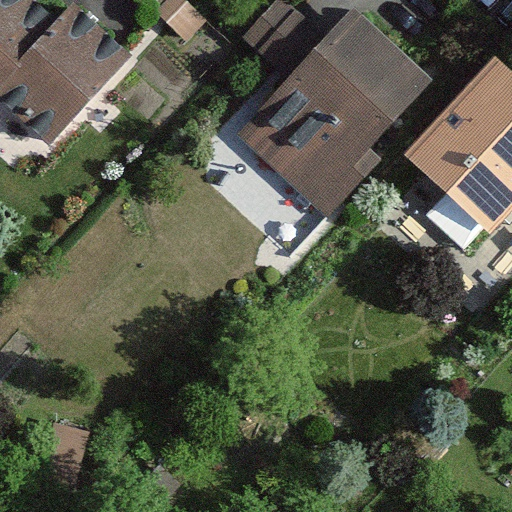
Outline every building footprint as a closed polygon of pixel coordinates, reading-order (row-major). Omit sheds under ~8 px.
[(0,0),(0,85),(57,23),(31,0),(0,0)] [(126,54),(73,6),(57,23),(0,85),(0,97),(48,140),(126,54)] [(427,80),(354,11),(240,132),(326,213),(375,160),(363,149),(427,80)] [(313,29),(295,12),(259,49),(277,66),(313,29)] [(511,72),(494,56),(402,155),(488,234),(511,207),(511,72)]
